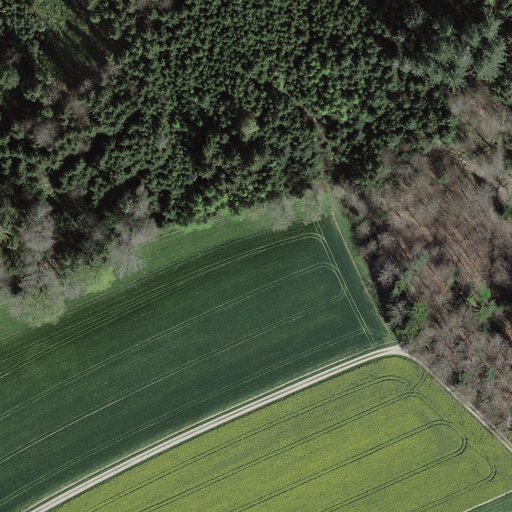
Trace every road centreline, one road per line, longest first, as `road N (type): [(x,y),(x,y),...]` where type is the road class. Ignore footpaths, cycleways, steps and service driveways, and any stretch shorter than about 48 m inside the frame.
road 1 (track): [(404,346),(189,434),(36,511)]
road 2 (track): [(511,449),(404,346)]
road 3 (track): [(404,346),(511,290)]
